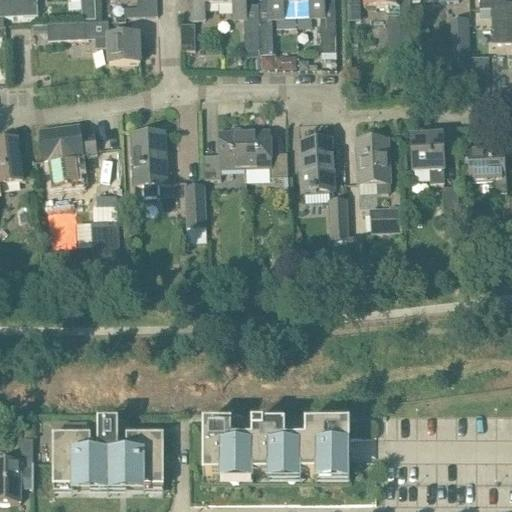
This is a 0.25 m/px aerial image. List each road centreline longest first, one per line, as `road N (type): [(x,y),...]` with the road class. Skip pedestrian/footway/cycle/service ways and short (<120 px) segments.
road 1 (residential): [(511,115),(333,117),(324,95),(172,94)]
road 2 (residential): [(172,94),(0,125)]
